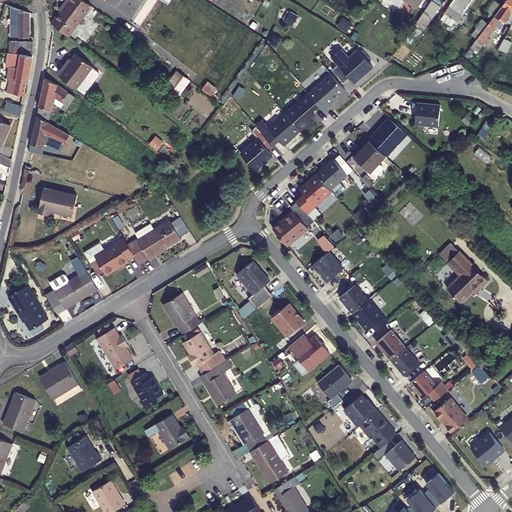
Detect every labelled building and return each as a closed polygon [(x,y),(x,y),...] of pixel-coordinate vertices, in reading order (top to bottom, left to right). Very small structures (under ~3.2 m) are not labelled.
[(69,0),(70,1),(53,23),(70,36),(92,8),(87,4),(82,0),(69,0)] [(396,4),(390,0),(378,0),(393,9),(396,4)] [(406,0),(418,9),(424,0),(406,0)] [(473,0),(454,0),(445,12),(458,21),(473,0)] [(511,21),(511,0),(507,0),(475,42),(483,45),(499,20),(511,24),(511,21)] [(440,7),(431,1),(415,23),(425,29),(440,7)] [(492,16),(501,5),(495,1),(486,12),(492,16)] [(29,36),(30,13),(14,7),(14,23),(19,23),(19,36),(29,36)] [(288,11),(283,21),(294,26),(299,15),(288,11)] [(481,32),(487,24),(481,20),(476,27),(481,32)] [(499,50),(505,53),(511,38),(511,21),(511,24),(499,50)] [(22,39),(19,50),(33,53),(33,41),(22,39)] [(334,68),(345,82),(351,77),(356,82),(375,66),(360,49),(351,57),(343,48),(333,56),(340,63),(334,68)] [(33,53),(19,50),(18,53),(9,53),(6,67),(10,68),(7,81),(1,80),(0,85),(0,90),(24,94),(27,82),(29,82),(33,53)] [(76,55),(68,64),(66,62),(57,72),(75,88),(92,69),(76,55)] [(178,68),(165,85),(178,95),(191,78),(178,68)] [(341,95),(348,89),(333,72),(317,87),(331,104),(338,98),(337,98),(341,95)] [(76,97),(44,77),(37,113),(49,120),(50,110),(52,111),(54,103),(65,111),(76,97)] [(311,92),(288,111),(303,128),(315,118),(312,115),(317,111),(315,109),(321,103),(311,92)] [(21,117),(23,107),(9,102),(6,111),(21,117)] [(442,105),(419,102),(417,124),(440,126),(442,105)] [(303,128),(288,111),(288,110),(271,125),(264,117),(259,122),(276,142),(281,138),(286,143),(292,138),(292,135),(295,133),(298,133),(303,128)] [(49,120),(37,113),(26,165),(39,168),(46,131),(66,144),(64,146),(75,153),(83,141),(49,120)] [(0,120),(0,147),(2,148),(12,125),(0,120)] [(243,151),(258,168),(275,153),(260,136),(243,151)] [(373,171),(389,155),(372,140),(362,150),(360,148),(355,154),(373,171)] [(336,157),(319,172),(333,188),(349,173),(336,157)] [(63,173),(68,175),(68,171),(66,170),(66,165),(52,163),(51,172),(62,174),(63,173)] [(333,188),(319,172),(302,186),(307,192),(299,198),(310,211),(334,189),(333,188)] [(73,212),(78,192),(45,184),(40,208),(50,211),(51,206),(73,212)] [(415,225),(426,214),(412,201),(401,211),(415,225)] [(356,213),(362,220),(370,213),(364,206),(356,213)] [(284,219),(275,226),(290,243),(311,226),(297,209),(288,215),(289,217),(285,220),(284,219)] [(114,217),(120,228),(124,225),(117,214),(114,217)] [(170,222),(155,231),(152,225),(137,234),(140,239),(138,240),(130,244),(135,253),(141,263),(149,258),(180,240),(170,222)] [(333,232),(338,238),(345,233),(340,227),(333,232)] [(129,257),(135,253),(130,244),(125,236),(106,246),(102,240),(87,249),(92,259),(98,255),(106,270),(121,261),(122,263),(130,259),(129,257)] [(345,266),(330,249),(326,252),(314,262),(320,269),(321,269),(324,272),(323,273),(329,280),(345,266)] [(479,288),(481,290),(490,282),(462,252),(449,263),(462,276),(449,289),(462,303),(473,293),(479,288)] [(258,304),(274,292),(266,282),(272,277),(255,257),(239,270),(255,291),(250,295),(258,304)] [(99,286),(88,267),(70,277),(67,272),(64,270),(51,278),(56,286),(67,304),(99,286)] [(23,311),(31,324),(41,319),(49,314),(29,280),(9,291),(21,312),(23,311)] [(341,294),(354,310),(370,297),(357,281),(341,294)] [(179,324),(184,332),(201,321),(183,292),(165,302),(178,325),(179,324)] [(370,297),(354,310),(368,327),(374,323),(378,328),(389,320),(370,297)] [(237,308),(244,317),(256,307),(250,299),(237,308)] [(288,332),(300,324),(306,319),(290,300),(273,314),(288,332)] [(41,319),(31,324),(35,331),(45,325),(41,319)] [(122,334),(119,336),(113,327),(97,337),(116,368),(133,358),(124,343),(126,342),(122,334)] [(377,339),(391,356),(406,344),(392,327),(377,339)] [(199,362),(205,372),(227,359),(222,348),(215,352),(202,330),(185,340),(194,355),(191,356),(196,364),(199,362)] [(308,366),(309,367),(331,350),(316,332),(311,337),(305,330),(290,343),(300,356),(295,361),(303,371),(308,366)] [(75,341),(67,346),(71,353),(79,348),(75,341)] [(406,344),(391,356),(405,373),(420,361),(406,344)] [(232,366),(227,359),(205,372),(202,374),(206,381),(225,370),(232,366)] [(67,360),(51,368),(53,370),(42,377),(54,397),(80,382),(67,360)] [(318,378),(332,395),(338,390),(353,377),(340,361),(318,378)] [(489,374),(479,362),(471,369),(481,381),(489,374)] [(435,384),(423,369),(409,380),(422,395),(428,391),(434,398),(447,388),(440,380),(435,384)] [(225,370),(206,381),(219,402),(238,392),(225,370)] [(153,376),(150,378),(146,372),(131,381),(145,404),(164,393),(153,376)] [(29,428),(40,397),(20,389),(8,420),(29,428)] [(360,422),(378,407),(372,400),(370,401),(362,391),(344,406),(359,423),(360,422)] [(452,418),(457,424),(468,415),(450,394),(434,408),(446,423),(452,418)] [(257,403),(250,408),(265,432),(269,439),(271,438),(274,436),(263,419),(264,417),(260,409),(261,409),(261,407),(259,404),(257,403)] [(378,407),(360,422),(372,435),(373,434),(382,445),(392,436),(387,430),(393,425),(378,407)] [(232,418),(247,442),(265,432),(250,408),(232,418)] [(184,427),(182,429),(172,413),(145,429),(149,436),(159,430),(169,448),(190,435),(184,427)] [(511,413),(498,426),(511,441),(511,413)] [(452,418),(446,423),(451,429),(457,424),(452,418)] [(398,431),(393,425),(387,430),(392,436),(398,431)] [(503,448),(488,430),(469,446),(484,464),(492,457),(491,457),(496,453),(496,454),(503,448)] [(252,450),(269,439),(265,432),(247,442),(251,450),(252,450)] [(99,450),(97,451),(87,434),(68,445),(83,470),(103,458),(99,450)] [(0,470),(5,473),(17,443),(0,436),(0,470)] [(397,442),(392,436),(382,445),(401,467),(417,453),(403,437),(397,442)] [(269,439),(252,450),(270,481),(289,471),(271,438),(269,439)] [(430,488),(424,494),(436,507),(447,498),(447,499),(455,492),(439,473),(427,484),(430,488)] [(297,476),(276,488),(289,511),(310,511),(295,486),(301,482),(297,476)] [(105,511),(109,511),(125,503),(111,480),(92,490),(105,511)] [(424,494),(421,489),(408,500),(413,505),(407,510),(408,511),(431,511),(437,508),(436,507),(424,494)] [(261,511),(252,496),(225,511),(261,511)]
